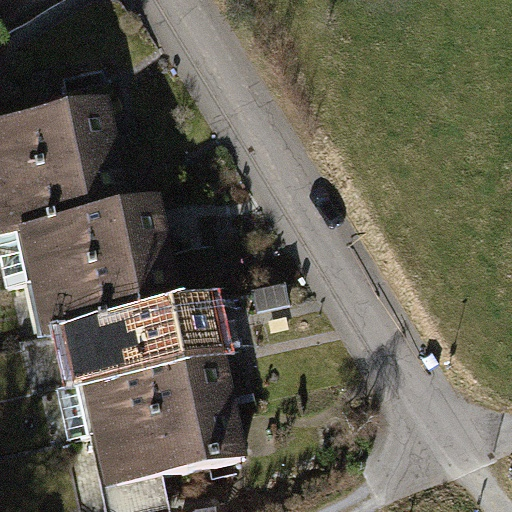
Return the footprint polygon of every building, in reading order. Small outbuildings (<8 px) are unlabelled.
[(0,188),(116,162),(104,110),(0,134),(0,188)] [(0,242),(8,241),(128,213),(116,162),(0,188),(0,242)] [(20,293),(168,258),(156,207),(128,213),(8,241),(20,293)] [(57,338),(180,310),(168,258),(20,293),(32,344),(57,338)] [(69,390),(218,356),(206,304),(180,310),(57,338),(69,390)] [(81,441),(230,407),(218,356),(69,390),(81,441)] [(93,493),(242,459),(230,407),(81,441),(93,493)]
